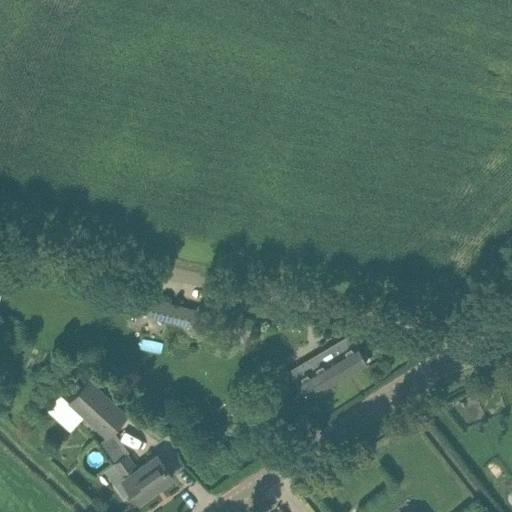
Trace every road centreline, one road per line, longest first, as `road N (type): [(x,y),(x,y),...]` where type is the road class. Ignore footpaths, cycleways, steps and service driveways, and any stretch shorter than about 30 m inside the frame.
road 1 (unclassified): [(0,238),(383,320),(455,350)]
road 2 (tertiary): [(210,511),(455,350)]
